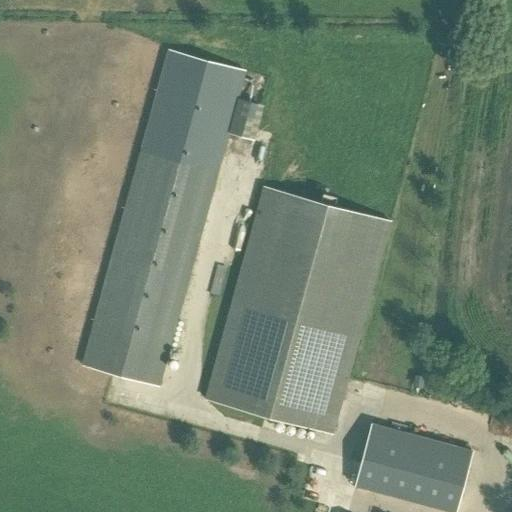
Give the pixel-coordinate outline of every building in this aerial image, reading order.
[(169,49),(82,365),(113,373),(159,386),(166,361),(246,70),(169,49)] [(263,185),(206,397),(334,431),(390,219),(263,185)] [(346,411),(401,418),(402,407),(347,401),(346,411)] [(371,425),(354,488),(442,511),(457,511),(474,452),(371,425)] [(314,495),(325,451),(302,446),(292,489),(314,495)]
